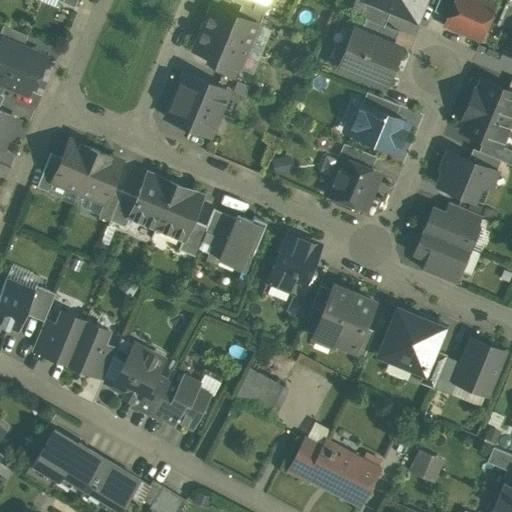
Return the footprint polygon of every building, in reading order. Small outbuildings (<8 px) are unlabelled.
[(241,4),(263,13),(268,1),(267,0),(265,0),(231,0),(241,4)] [(390,10),(365,0),(355,0),(350,11),(365,17),(384,25),(390,10)] [(424,0),(365,0),(390,10),(398,13),(401,6),(419,13),(424,0)] [(453,0),(437,0),(433,11),(447,17),(453,0)] [(493,7),(476,0),(453,0),(447,17),(444,24),(480,39),(493,7)] [(263,13),(241,4),(237,15),(257,24),(259,24),(263,13)] [(237,15),(211,5),(202,27),(247,46),(257,24),(237,15)] [(384,25),(365,17),(360,30),(392,44),(398,30),(384,25)] [(27,35),(3,25),(0,31),(0,39),(21,48),(27,35)] [(247,46),(202,27),(193,50),(218,60),(238,68),(247,46)] [(360,30),(354,28),(338,66),(384,86),(400,47),(392,44),(360,30)] [(21,48),(0,39),(0,80),(5,83),(27,92),(33,78),(36,79),(44,58),(21,48)] [(238,68),(218,60),(213,71),(235,80),(240,69),(238,68)] [(229,91),(183,72),(174,94),(219,113),(229,91)] [(511,91),(507,89),(481,79),(476,90),(474,88),(471,96),(472,97),(477,107),(510,121),(511,116),(511,91)] [(399,105),(366,91),(361,103),(394,117),(399,105)] [(219,113),(174,94),(165,117),(210,135),(219,113)] [(394,117),(361,103),(359,108),(351,111),(358,127),(355,134),(388,148),(392,138),(397,136),(401,138),(407,122),(394,117)] [(510,121),(477,107),(467,111),(464,110),(461,118),(464,119),(460,130),(483,139),(500,147),(500,146),(510,121)] [(0,148),(1,149),(6,138),(13,135),(10,129),(14,118),(0,111),(0,148)] [(511,163),(511,150),(500,146),(500,147),(483,139),(478,150),(478,151),(500,160),(511,165),(511,163)] [(61,158),(52,180),(78,191),(95,150),(69,140),(61,158)] [(376,156),(343,143),(338,156),(342,158),(343,156),(371,168),(376,156)] [(500,160),(478,151),(478,150),(472,148),(467,160),(496,171),(500,160)] [(121,161),(95,150),(78,191),(104,202),(110,186),(121,161)] [(467,160),(448,151),(441,168),(443,169),(437,184),(482,203),(496,171),(467,160)] [(50,153),(36,187),(48,191),(52,180),(61,158),(50,153)] [(371,168),(343,156),(342,158),(335,176),(330,178),(326,187),(328,191),(327,195),(363,210),(379,171),(371,168)] [(174,183),(147,172),(136,197),(128,216),(129,217),(156,228),(174,183)] [(174,183),(156,228),(182,239),(184,239),(192,220),(202,195),(174,183)] [(121,191),(110,186),(104,202),(98,216),(109,220),(121,191)] [(121,191),(109,220),(125,227),(129,217),(128,216),(136,197),(121,191)] [(481,216),(448,202),(444,213),(443,213),(477,227),(481,216)] [(477,227),(443,213),(444,213),(433,208),(423,230),(468,249),(477,227)] [(235,218),(214,209),(206,226),(204,231),(226,240),(235,218)] [(250,224),(235,218),(226,240),(218,259),(243,269),(250,251),(253,252),(265,221),(253,216),(250,224)] [(192,220),(184,239),(182,239),(178,249),(194,256),(204,231),(206,226),(192,220)] [(468,249),(423,230),(414,252),(425,257),(459,271),(468,249)] [(287,232),(285,237),(280,239),(276,248),(278,253),(267,280),(296,292),(305,270),(308,271),(318,245),(287,232)] [(459,271),(425,257),(421,268),(454,282),(459,271)] [(308,271),(305,270),(296,292),(290,307),(307,314),(310,306),(319,284),(322,278),(308,271)] [(34,290),(6,278),(0,291),(0,325),(9,329),(11,324),(17,322),(21,323),(25,313),(35,290),(34,290)] [(331,289),(319,284),(310,306),(322,311),(331,289)] [(373,301),(333,284),(331,289),(322,311),(313,332),(352,348),(353,349),(363,326),(373,301)] [(55,293),(35,285),(34,290),(35,290),(25,313),(44,321),(45,318),(55,293)] [(397,308),(378,354),(423,373),(433,349),(436,343),(438,344),(446,324),(426,316),(425,320),(397,308)] [(44,352),(43,353),(67,363),(85,321),(61,311),(56,322),(44,352)] [(56,322),(45,318),(44,321),(33,347),(44,352),(56,322)] [(85,321),(67,363),(91,373),(92,372),(104,342),(109,331),(85,321)] [(374,331),(363,326),(353,349),(352,348),(351,352),(363,357),(374,331)] [(502,352),(472,339),(462,363),(455,380),(485,392),(502,352)] [(104,342),(92,372),(103,376),(112,354),(115,347),(104,342)] [(433,349),(423,373),(421,377),(435,383),(446,356),(446,355),(433,349)] [(114,382),(113,385),(125,391),(122,397),(139,406),(155,375),(163,360),(145,350),(142,356),(131,350),(125,361),(114,382)] [(125,361),(112,354),(103,376),(114,382),(125,361)] [(462,363),(446,356),(435,383),(434,385),(450,392),(455,380),(462,363)] [(281,387),(249,370),(234,401),(242,406),(266,418),(281,387)] [(177,386),(166,380),(149,411),(166,420),(170,414),(175,417),(174,418),(192,427),(210,393),(201,387),(199,382),(183,374),(177,386)] [(155,375),(139,406),(149,411),(166,380),(155,375)] [(435,383),(421,377),(419,382),(433,388),(434,385),(435,383)] [(234,401),(227,414),(236,419),(242,406),(234,401)] [(103,458),(109,448),(54,416),(29,457),(61,476),(66,467),(89,481),(103,458)] [(321,447),(304,438),(287,470),(305,480),(307,477),(360,505),(379,469),(355,456),(324,440),(321,447)] [(511,454),(492,446),(486,461),(509,470),(511,470),(511,454)] [(418,449),(413,460),(439,471),(444,460),(418,449)] [(138,479),(103,458),(89,481),(84,489),(119,510),(138,479)] [(409,470),(434,481),(439,471),(413,460),(409,470)] [(511,470),(509,470),(499,495),(511,500),(511,470)] [(162,485),(152,479),(141,498),(151,504),(162,485)] [(176,511),(184,499),(162,485),(151,504),(149,507),(157,511),(176,511)] [(511,511),(511,500),(499,495),(491,511),(511,511)]
